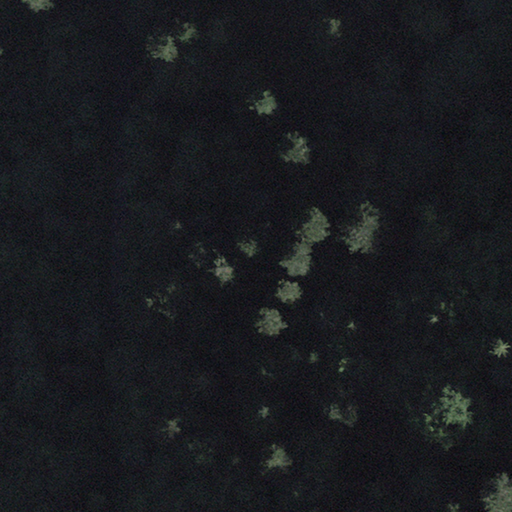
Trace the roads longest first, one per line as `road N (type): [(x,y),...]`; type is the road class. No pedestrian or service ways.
road 1 (track): [(127,511),(117,406),(118,0)]
road 2 (track): [(511,84),(397,296),(382,461),(369,511)]
